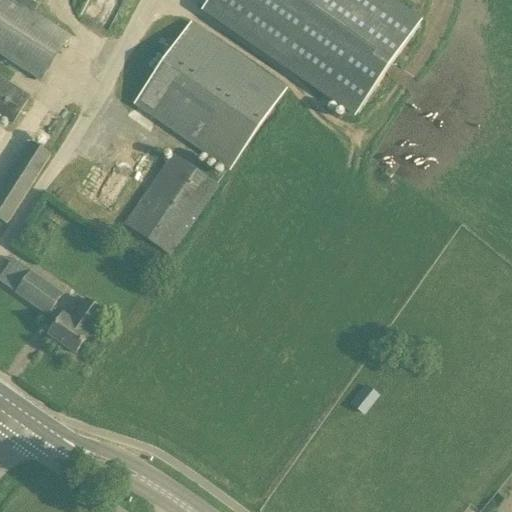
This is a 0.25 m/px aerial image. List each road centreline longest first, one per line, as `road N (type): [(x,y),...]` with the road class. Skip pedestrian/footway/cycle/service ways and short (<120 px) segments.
road 1 (track): [(169,0),(358,132),(429,38),(441,0)]
road 2 (track): [(0,252),(154,0)]
road 3 (secondary): [(189,511),(30,418)]
